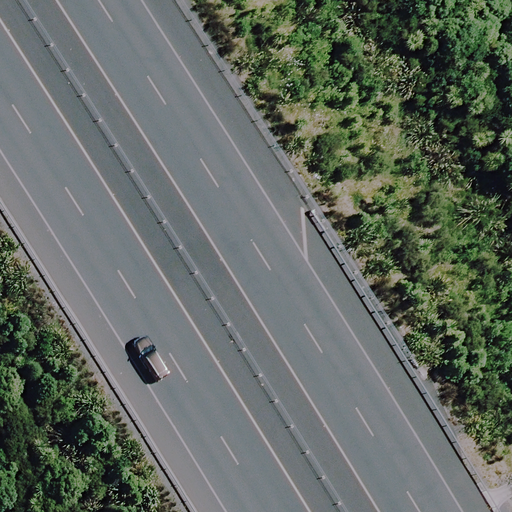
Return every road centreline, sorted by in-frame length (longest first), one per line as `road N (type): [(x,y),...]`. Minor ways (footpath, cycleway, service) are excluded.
road 1 (motorway): [(116,0),(414,511)]
road 2 (motorway): [(280,511),(0,38)]
